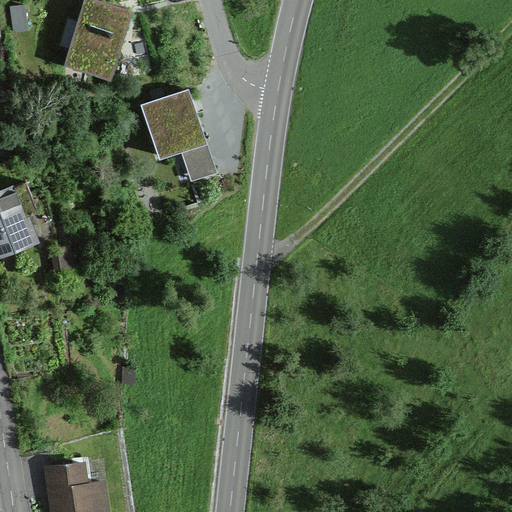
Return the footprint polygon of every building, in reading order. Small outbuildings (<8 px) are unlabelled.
[(130,3),(119,0),(83,0),(67,57),(110,70),(130,3)] [(188,83),(143,100),(161,149),(206,133),(188,83)] [(25,172),(0,183),(0,251),(40,234),(28,208),(39,203),(25,172)] [(71,241),(51,244),(56,276),(76,274),(71,241)] [(83,467),(47,471),(51,511),(104,511),(101,484),(85,486),(83,467)]
